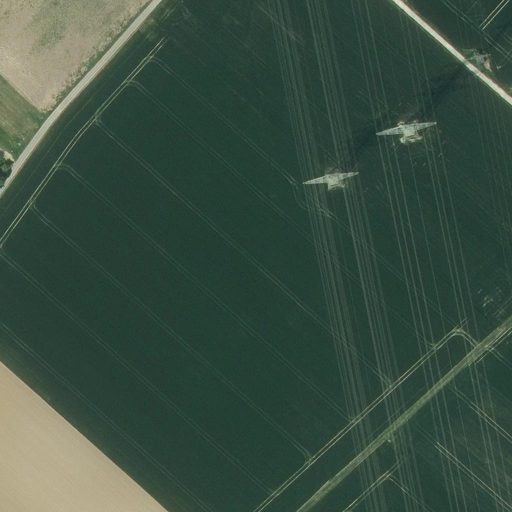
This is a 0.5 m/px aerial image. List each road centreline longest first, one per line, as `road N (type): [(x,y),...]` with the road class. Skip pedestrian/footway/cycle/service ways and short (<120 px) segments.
road 1 (track): [(299,511),(511,319)]
road 2 (unclassified): [(158,0),(0,188)]
road 3 (track): [(511,103),(393,0)]
